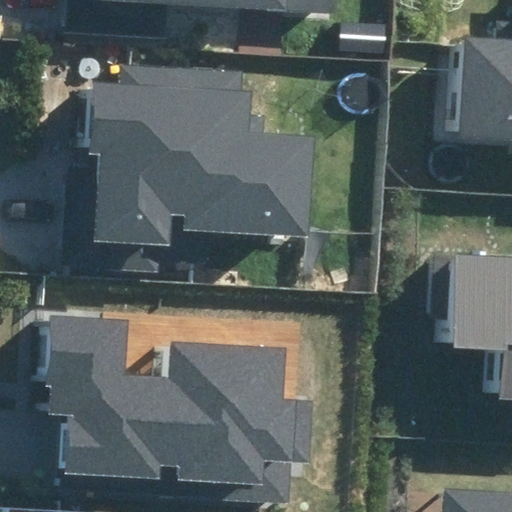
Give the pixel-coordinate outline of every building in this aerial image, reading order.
[(102,0),(102,1),(337,15),(337,0),(102,0)] [(341,23),(339,51),(385,53),(387,26),(341,23)] [(511,38),(446,36),(442,133),(511,136),(511,38)] [(181,232),(308,239),(314,135),(265,132),(266,115),(251,114),(253,90),(242,90),(243,71),(123,65),(122,83),(91,82),(87,153),(96,153),(92,241),(167,245),(169,214),(182,215),(181,232)] [(511,259),(432,256),(429,317),(452,318),(451,349),(503,351),(501,401),(511,401),(511,259)] [(60,490),(291,501),(292,463),(310,464),(313,399),(284,397),(286,344),(170,339),(169,374),(125,372),(128,322),(50,319),(46,415),(63,416),(60,490)] [(511,511),(511,491),(445,487),(443,511),(511,511)]
